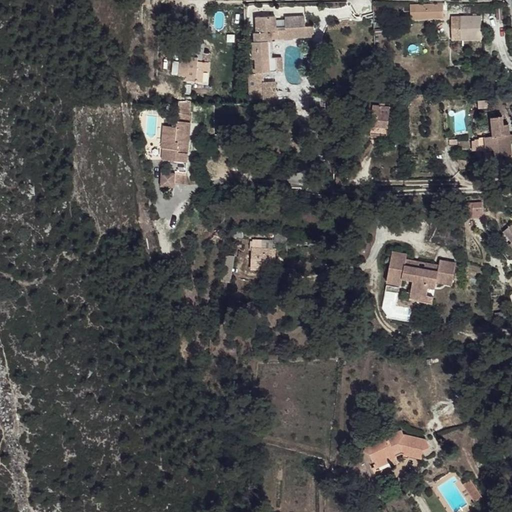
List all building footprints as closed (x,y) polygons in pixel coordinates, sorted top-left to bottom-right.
[(410,7),(410,18),(427,18),(427,16),(436,15),(436,17),(444,17),(444,6),(437,6),(437,4),(425,5),(425,6),(410,7)] [(304,17),(285,18),(285,20),(286,29),(275,30),(275,20),(275,16),(256,17),(257,33),(254,33),(255,42),(252,42),(253,59),(256,59),(256,65),(252,65),(253,68),(256,68),(257,73),(253,74),(248,74),(250,100),(264,99),(264,105),(277,104),(275,82),(263,82),(262,72),(277,71),(276,57),(272,58),(271,38),(284,38),(284,39),(293,39),(293,37),(314,36),(313,26),(305,27),(304,17)] [(451,17),(452,40),(481,39),(481,17),(477,17),(472,17),(451,17)] [(275,20),(275,30),(286,29),(285,20),(275,20)] [(198,57),(181,55),(181,62),(179,74),(179,76),(188,76),(187,80),(208,82),(210,62),(202,61),(203,54),(199,53),(198,57)] [(179,74),(181,62),(173,61),(172,74),(179,74)] [(477,89),(478,109),(487,108),(486,89),(477,89)] [(331,113),(331,95),(309,96),(309,109),(309,111),(310,113),(311,113),(331,113)] [(165,160),(170,160),(169,172),(161,171),(160,186),(174,187),(175,182),(175,172),(186,173),(191,115),(189,114),(190,101),(179,101),(176,127),(163,126),(161,148),(163,148),(162,155),(166,155),(165,160)] [(379,116),(372,115),(370,133),(387,135),(390,105),(380,103),(379,116)] [(491,117),(493,136),(479,138),(479,141),(472,141),(472,151),(480,150),(480,151),(494,149),(495,157),(511,155),(510,141),(510,134),(509,124),(503,125),(502,116),(491,117)] [(489,181),(490,168),(479,168),(479,181),(489,181)] [(175,172),(175,182),(191,184),(186,173),(175,172)] [(344,184),(346,174),(337,172),(335,183),(344,184)] [(470,218),(481,217),(481,212),(482,212),(482,203),(473,203),(467,203),(467,204),(461,205),(462,214),(468,214),(470,218)] [(511,224),(503,231),(511,242),(511,224)] [(242,238),(243,230),(229,229),(227,239),(234,240),(234,237),(242,238)] [(275,233),(274,242),(286,243),(287,235),(275,233)] [(273,242),(253,241),(253,242),(251,242),(250,250),(253,250),(252,269),(274,270),(275,249),(273,249),(273,242)] [(407,254),(392,251),(386,282),(401,285),(402,278),(413,280),(410,293),(426,296),(427,295),(428,287),(435,288),(436,282),(452,285),(456,264),(440,261),(439,266),(437,272),(424,269),(418,268),(405,265),(406,259),(407,254)] [(234,256),(224,255),(221,274),(231,275),(234,256)] [(418,268),(419,262),(406,259),(405,265),(418,268)] [(439,266),(425,263),(424,269),(437,272),(439,266)] [(230,283),(231,275),(221,274),(221,281),(230,283)] [(410,293),(409,299),(432,303),(433,297),(427,295),(426,296),(410,293)] [(495,313),(496,320),(506,319),(505,312),(495,313)] [(402,430),(366,446),(364,450),(369,452),(374,463),(388,457),(391,464),(391,466),(399,462),(395,454),(401,451),(404,452),(403,457),(408,459),(409,458),(409,455),(422,458),(424,449),(429,447),(427,440),(404,434),(402,430)] [(388,457),(374,463),(377,470),(391,464),(388,457)] [(471,479),(463,484),(475,502),(482,497),(471,479)]
